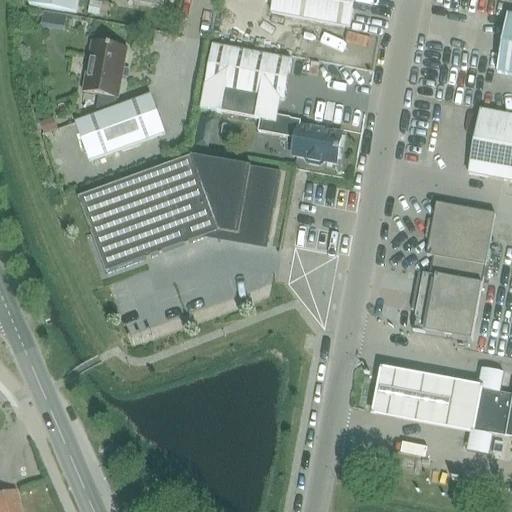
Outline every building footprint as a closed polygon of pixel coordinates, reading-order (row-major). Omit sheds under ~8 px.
[(30,0),(29,6),(77,15),(79,0),(30,0)] [(355,0),(273,0),(271,15),(350,29),(355,0)] [(101,4),(91,1),(88,15),(99,17),(101,4)] [(211,3),(208,25),(218,26),(221,4),(211,3)] [(66,18),(44,14),(43,19),(65,24),(66,18)] [(511,18),(508,17),(497,75),(511,77),(511,18)] [(128,51),(92,44),(83,94),(104,97),(101,117),(76,126),(89,162),(165,134),(152,98),(110,113),(113,99),(119,100),(128,51)] [(292,62),(212,48),(201,111),(260,122),(258,134),(287,139),(288,137),(297,139),(293,158),(308,161),(308,164),(309,165),(319,167),(321,166),(321,164),(336,167),(339,154),(339,155),(340,151),(339,151),(342,135),(300,127),(301,123),(291,121),(291,120),(277,118),(280,101),(284,102),(292,62)] [(511,182),(511,118),(480,112),(469,175),(511,182)] [(52,121),(41,125),(45,135),(55,131),(52,121)] [(198,130),(195,147),(207,149),(209,137),(205,132),(198,130)] [(191,159),(79,200),(106,275),(203,240),(219,235),(219,236),(239,240),(240,238),(269,243),(275,210),(281,175),(191,159)] [(428,222),(427,231),(491,242),(496,216),(436,205),(433,223),(428,222)] [(486,269),(491,242),(427,231),(425,239),(430,240),(427,258),(433,259),(486,269)] [(483,287),(486,269),(433,259),(430,277),(483,287)] [(477,315),(483,287),(430,277),(423,276),(420,295),(415,295),(413,303),(477,315)] [(490,301),(489,301),(486,311),(501,315),(506,297),(492,293),(490,301)] [(472,343),(477,315),(413,303),(412,312),(417,313),(413,332),(472,343)] [(483,388),(381,368),(372,414),(474,434),(483,388)] [(511,397),(477,391),(470,431),(511,438),(511,397)] [(0,511),(21,511),(17,492),(0,495),(0,511)]
